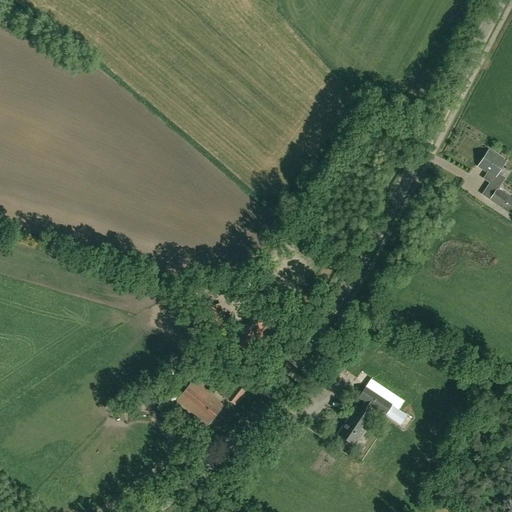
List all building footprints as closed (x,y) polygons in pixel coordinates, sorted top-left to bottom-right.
[(488,173),(483,180),(496,189),(498,188),(499,189),(500,187),(492,182),(506,161),(489,150),(478,167),(488,173)] [(511,214),(511,212),(511,197),(499,189),(498,188),(496,189),(489,200),(511,214)] [(220,304),(201,311),(210,335),(229,328),(220,304)] [(250,321),(235,343),(250,353),(265,331),(273,320),(254,307),(246,319),(250,321)] [(207,425),(223,406),(193,381),(178,401),(207,425)] [(235,405),(246,392),(233,381),(222,394),(235,405)] [(399,409),(392,405),(393,404),(366,386),(359,397),(365,402),(360,409),(356,406),(337,434),(354,445),(373,418),(367,414),(372,406),(385,415),(392,419),(399,409)]
